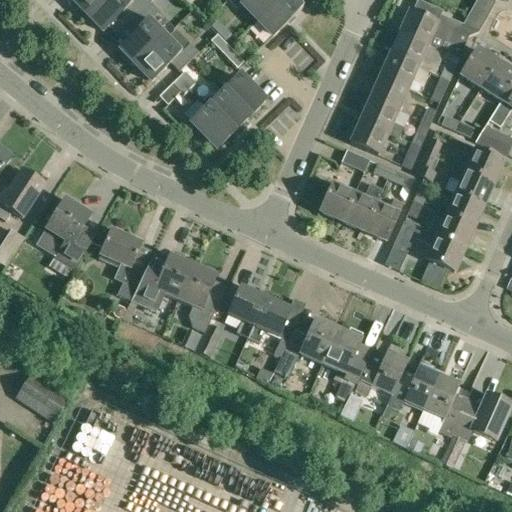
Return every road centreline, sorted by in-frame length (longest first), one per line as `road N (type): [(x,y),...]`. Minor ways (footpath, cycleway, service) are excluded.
road 1 (residential): [(265,233),(131,175),(0,79)]
road 2 (residential): [(265,233),(363,11)]
road 3 (residential): [(468,322),(265,233)]
